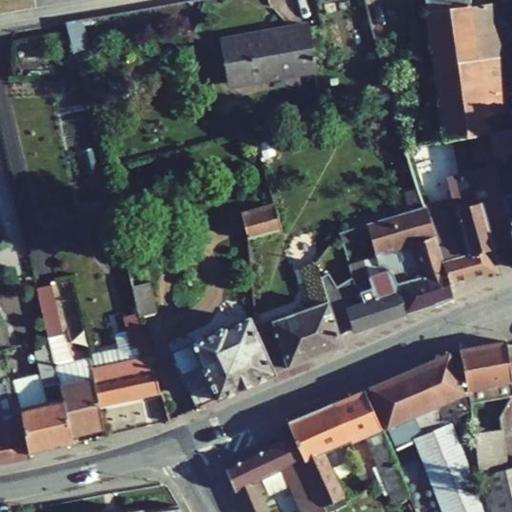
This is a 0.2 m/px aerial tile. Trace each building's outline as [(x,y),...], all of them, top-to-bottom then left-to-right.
[(470,136),(487,134),(476,59),(472,32),(469,6),(467,0),(423,0),(429,30),(438,91),(443,139),(470,136)] [(504,9),(503,2),(491,3),(469,6),(472,32),(500,28),(498,10),(504,9)] [(308,26),(217,42),(225,86),(316,70),(308,26)] [(507,27),(500,28),(472,32),(476,59),(498,56),(504,55),(502,36),(508,36),(507,27)] [(511,109),(507,110),(498,56),(476,59),(487,134),(511,130),(511,109)] [(376,82),(380,96),(390,93),(387,79),(376,82)] [(365,100),(366,105),(391,99),(389,93),(380,96),(365,100)] [(511,193),(501,195),(511,243),(511,130),(487,134),(492,158),(493,162),(501,163),(504,162),(505,158),(504,155),(502,154),(511,151),(511,193)] [(470,136),(476,163),(485,160),(492,158),(487,134),(486,134),(470,136)] [(451,142),(457,167),(472,164),(467,139),(451,142)] [(487,167),(446,178),(451,198),(423,206),(423,207),(449,287),(493,275),(497,267),(493,250),(511,244),(511,243),(501,195),(494,165),(487,167)] [(107,186),(97,188),(100,203),(109,201),(111,200),(107,186)] [(398,209),(399,214),(423,206),(417,188),(403,192),(407,206),(398,209)] [(94,204),(93,198),(77,202),(78,208),(94,204)] [(94,204),(78,208),(85,234),(115,226),(109,201),(100,203),(94,204)] [(240,214),(247,239),(280,229),(273,205),(240,214)] [(434,305),(452,298),(449,287),(423,207),(423,206),(399,214),(365,224),(369,235),(376,258),(378,266),(380,266),(390,271),(395,282),(424,274),(434,305)] [(338,233),(342,244),(369,235),(365,224),(338,233)] [(86,240),(117,232),(115,226),(85,234),(86,240)] [(378,266),(376,258),(349,266),(352,277),(354,283),(362,289),(371,286),(376,298),(397,291),(405,314),(434,305),(424,274),(395,282),(390,271),(380,266),(378,266)] [(272,374),(341,346),(338,337),(334,325),(331,314),(320,277),(315,261),(300,266),(313,307),(252,329),(272,374)] [(336,287),(327,273),(320,277),(331,314),(334,325),(338,337),(352,328),(353,332),(405,314),(397,291),(376,298),(371,286),(362,289),(354,283),(352,277),(336,287)] [(138,313),(139,316),(155,312),(148,282),(132,286),(138,313)] [(61,334),(50,285),(35,288),(47,336),(50,348),(70,436),(103,428),(98,406),(90,368),(88,361),(88,359),(73,363),(61,334)] [(98,406),(159,392),(139,316),(138,313),(123,317),(126,330),(131,348),(130,349),(133,359),(90,368),(98,406)] [(170,352),(195,408),(272,374),(252,329),(248,319),(225,329),(224,326),(170,352)] [(126,330),(114,334),(118,349),(111,350),(116,354),(88,361),(90,368),(133,359),(130,349),(131,348),(126,330)] [(50,348),(47,336),(38,338),(41,350),(50,348)] [(511,386),(510,374),(505,344),(506,344),(506,341),(458,350),(458,351),(467,393),(470,403),(511,396),(511,393),(511,386)] [(20,409),(29,458),(40,454),(72,444),(70,436),(50,348),(41,350),(33,352),(38,374),(45,402),(20,409)] [(111,350),(89,355),(90,359),(88,359),(88,361),(116,354),(111,350)] [(436,406),(462,395),(447,355),(368,389),(385,428),(386,428),(436,406)] [(38,374),(11,381),(18,409),(20,409),(45,402),(38,374)] [(18,409),(16,410),(11,396),(5,397),(4,392),(10,390),(6,378),(0,379),(0,463),(29,458),(20,409),(18,409)] [(364,436),(392,503),(409,496),(364,391),(333,404),(350,442),(364,436)] [(443,422),(469,411),(462,395),(436,406),(443,422)] [(102,406),(104,429),(145,424),(142,401),(102,406)] [(304,462),(324,506),(342,497),(323,454),(350,442),(333,404),(287,424),(292,435),(303,460),(304,462)] [(415,441),(421,456),(456,441),(449,423),(444,425),(443,422),(436,406),(386,428),(395,449),(415,441)] [(511,511),(511,468),(506,470),(501,431),(473,434),(456,441),(421,456),(444,511),(511,511)] [(267,447),(279,472),(281,470),(303,460),(292,435),(267,447)] [(224,467),(242,511),(264,511),(268,510),(259,492),(255,483),(262,480),(279,472),(267,447),(224,467)] [(281,470),(300,511),(326,511),(324,506),(304,462),(303,460),(281,470)] [(259,492),(266,489),(262,480),(255,483),(259,492)] [(326,511),(329,511),(346,504),(342,497),(324,506),(326,511)]
